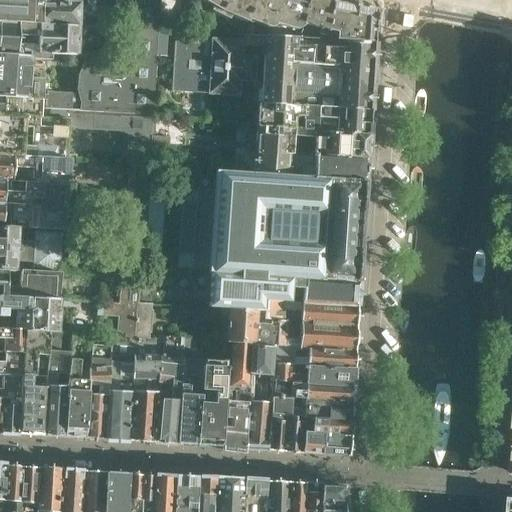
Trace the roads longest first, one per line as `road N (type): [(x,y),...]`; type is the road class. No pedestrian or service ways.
road 1 (residential): [(396,0),(355,474)]
road 2 (residential): [(0,449),(355,474)]
road 3 (residential): [(500,487),(511,306)]
road 4 (residential): [(500,487),(355,474)]
